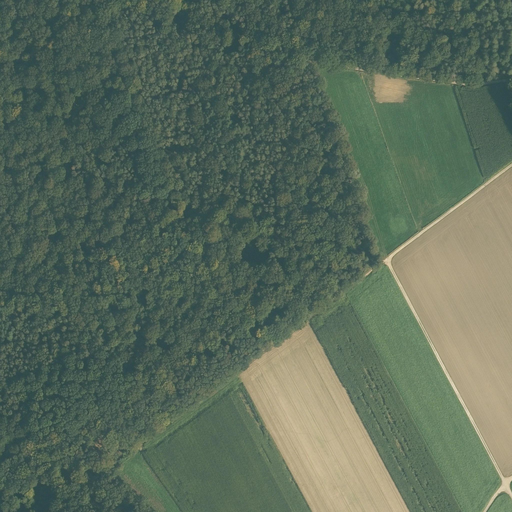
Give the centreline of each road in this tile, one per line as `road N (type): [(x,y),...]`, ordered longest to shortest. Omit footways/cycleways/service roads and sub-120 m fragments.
road 1 (track): [(511,80),(474,83),(314,61),(134,0)]
road 2 (track): [(101,0),(224,323)]
road 3 (track): [(286,333),(49,511)]
road 4 (track): [(511,496),(385,259)]
road 5 (track): [(0,464),(127,393),(224,323)]
road 6 (track): [(511,164),(385,259)]
road 7 (track): [(385,259),(286,333)]
